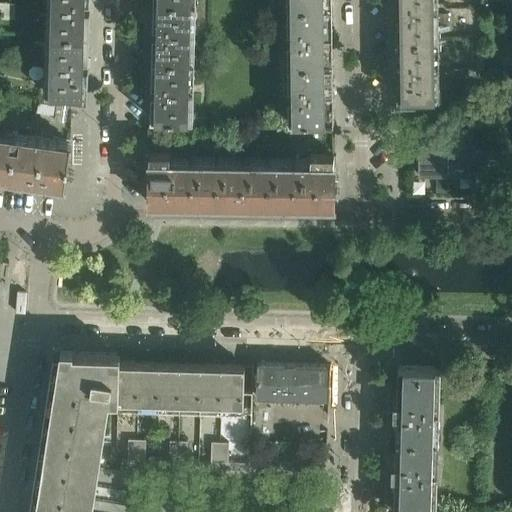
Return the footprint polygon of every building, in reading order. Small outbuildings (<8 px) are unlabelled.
[(89,0),(47,0),(47,33),(89,34),(90,9),(84,9),(85,1),(90,1),(89,0)] [(158,34),(153,34),(152,58),(194,59),(196,1),(154,0),(153,26),(158,26),(158,34)] [(401,13),(396,13),(396,38),(438,37),(437,0),(395,0),(396,5),(401,5),(401,13)] [(332,5),(290,5),(290,63),(332,62),(332,5)] [(451,26),(482,28),(483,9),(452,8),(451,26)] [(89,34),(47,33),(45,92),(87,94),(88,68),(83,68),(83,59),(88,60),(89,34)] [(402,71),(397,71),(397,97),(439,96),(438,37),(396,38),(396,63),(402,63),(402,71)] [(156,92),(151,92),(151,118),(193,119),(194,59),(152,58),(151,84),(157,84),(156,92)] [(332,62),(290,63),(291,121),(333,120),(332,62)] [(492,108),(484,109),(484,136),(492,136),(492,108)] [(15,135),(0,132),(0,176),(9,177),(15,135)] [(71,142),(15,135),(9,177),(65,185),(71,142)] [(493,141),(463,142),(464,159),(476,159),(477,174),(494,174),(493,141)] [(435,142),(419,142),(419,174),(447,174),(447,159),(436,160),(435,142)] [(463,142),(435,142),(436,160),(447,159),(447,174),(477,174),(476,159),(464,159),(463,142)] [(169,162),(169,152),(150,151),(149,202),(335,205),(334,154),(311,154),(311,165),(169,162)] [(447,181),(437,181),(437,193),(447,193),(447,181)] [(38,498),(36,509),(53,511),(85,511),(86,506),(88,493),(89,491),(91,479),(92,467),(99,468),(100,468),(101,460),(103,449),(104,441),(105,431),(106,425),(111,397),(117,398),(117,399),(138,400),(139,400),(159,400),(180,401),(201,402),(222,402),(244,403),(244,389),(245,365),(222,364),(202,364),(181,363),(160,362),(139,362),(120,361),(120,353),(73,352),(73,349),(61,348),(59,360),(53,359),(37,459),(44,460),(42,472),(38,498)] [(258,362),(257,373),(257,396),(330,398),(331,364),(258,362)] [(398,366),(396,438),(438,439),(439,404),(440,367),(398,366)] [(435,511),(438,439),(396,438),(394,511),(412,511),(435,511)] [(129,439),(128,458),(137,459),(137,439),(129,439)] [(146,439),(137,439),(137,459),(145,459),(146,439)] [(170,440),(170,460),(178,460),(179,440),(170,440)] [(188,440),(179,440),(178,460),(187,460),(188,440)] [(212,441),(211,461),(220,461),(220,441),(212,441)] [(229,442),(220,441),(220,461),(229,461),(229,442)]
